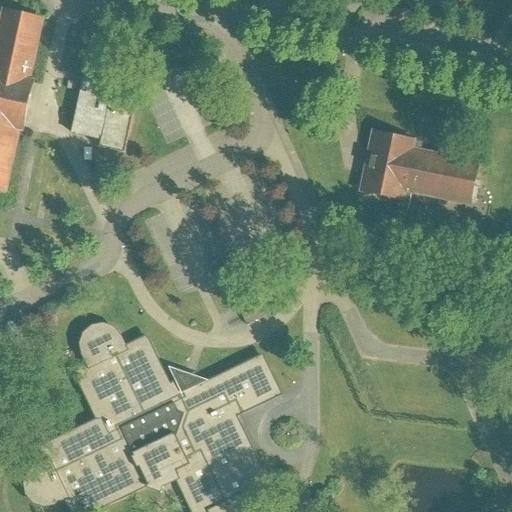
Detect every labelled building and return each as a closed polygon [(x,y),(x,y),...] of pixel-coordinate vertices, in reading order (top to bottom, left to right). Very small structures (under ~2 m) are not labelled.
[(0,191),(4,193),(18,130),(23,131),(33,84),(28,83),(41,20),(6,12),(6,15),(0,13),(0,191)] [(100,149),(126,155),(137,105),(136,105),(141,80),(87,69),(73,135),(74,135),(75,135),(102,140),(100,149)] [(363,192),(401,200),(398,210),(408,212),(412,192),(470,204),(478,167),(420,154),(422,145),(413,143),(413,142),(375,134),(363,192)] [(240,311),(247,326),(260,320),(266,317),(258,302),(253,305),(240,311)] [(27,485),(29,495),(35,502),(45,506),(55,504),(65,499),(71,511),(94,511),(149,486),(150,488),(155,490),(160,492),(164,483),(176,477),(192,511),(253,511),(253,508),(247,498),(270,487),(253,453),(244,435),(235,417),(262,404),(266,412),(285,403),(262,358),(190,392),(188,388),(179,392),(176,384),(171,387),(147,338),(125,349),(120,338),(113,331),(104,328),(94,329),(86,336),(83,345),(85,355),(90,365),(75,373),(98,421),(41,449),(48,464),(38,469),(30,476),(27,485)]
